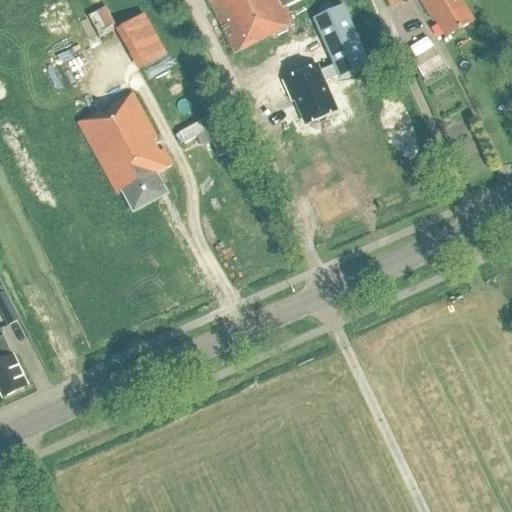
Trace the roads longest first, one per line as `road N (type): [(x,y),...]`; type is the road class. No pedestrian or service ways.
road 1 (tertiary): [(0,440),(511,213)]
road 2 (track): [(423,511),(325,296)]
